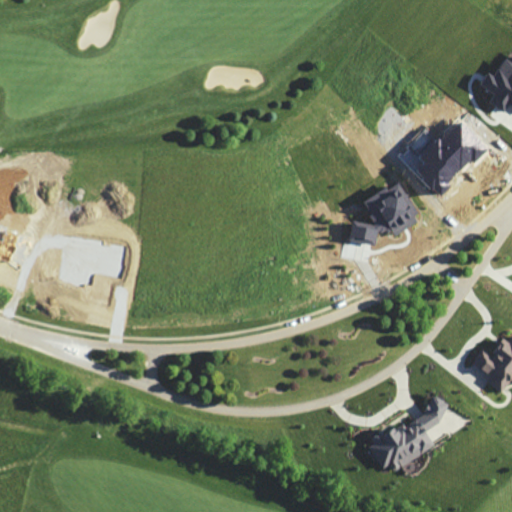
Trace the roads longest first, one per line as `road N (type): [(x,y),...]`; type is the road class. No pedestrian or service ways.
road 1 (residential): [(33,336),(194,402),(254,410),(316,403),(365,385),(418,347),(511,217)]
road 2 (residential): [(511,199),(435,263),(304,326),(158,348),(33,336)]
